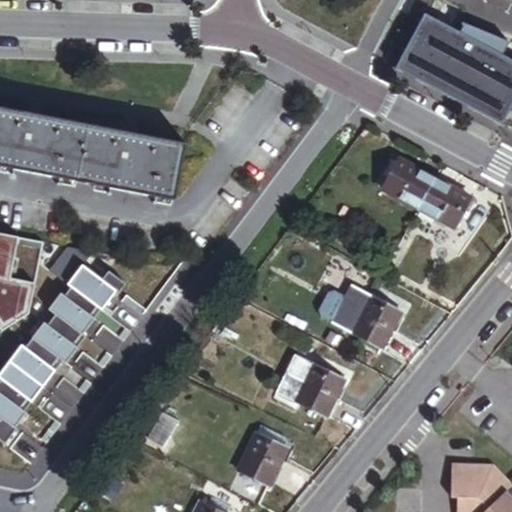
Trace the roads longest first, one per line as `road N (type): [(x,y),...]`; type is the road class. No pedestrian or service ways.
road 1 (residential): [(0,499),(39,508),(352,84)]
road 2 (residential): [(0,26),(240,37)]
road 3 (residential): [(352,84),(511,176)]
road 4 (tertiary): [(400,416),(511,279)]
road 5 (tertiary): [(321,511),(400,416)]
road 6 (residential): [(240,37),(352,84)]
